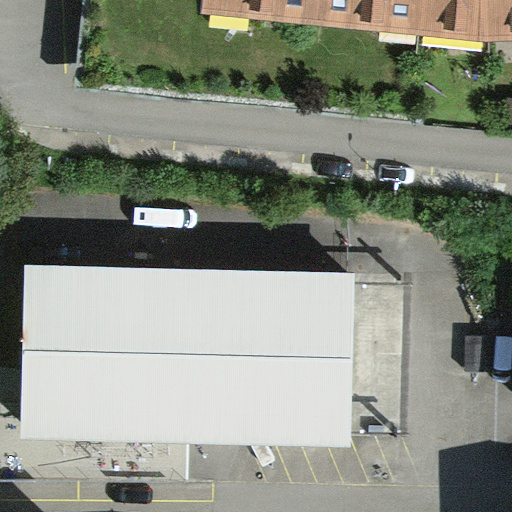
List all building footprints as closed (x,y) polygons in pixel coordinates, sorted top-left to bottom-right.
[(307,23),(308,0),(203,0),(202,13),(307,23)] [(308,0),(307,23),(420,34),(422,0),(308,0)] [(422,0),(420,34),(479,40),(481,0),(422,0)] [(511,0),(481,0),(479,40),(511,39),(511,0)] [(355,273),(25,266),(22,442),(352,449),(355,273)]
